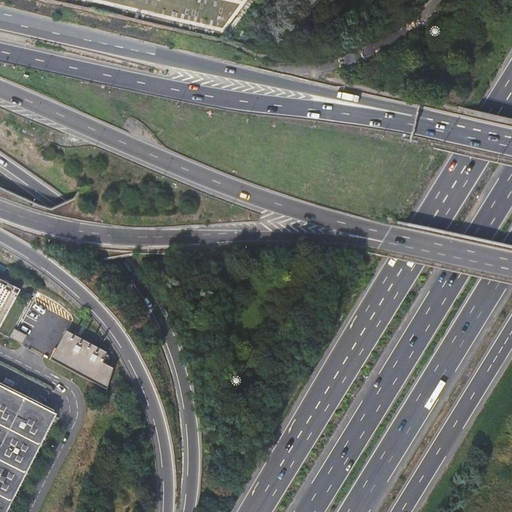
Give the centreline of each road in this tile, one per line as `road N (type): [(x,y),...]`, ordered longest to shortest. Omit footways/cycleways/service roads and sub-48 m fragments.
road 1 (motorway): [(0,162),(101,240),(167,334),(190,417),(188,511)]
road 2 (trunk): [(409,119),(370,103),(0,17)]
road 3 (motorway): [(409,119),(236,102),(0,50)]
road 4 (trunk): [(0,90),(193,173),(384,238)]
road 5 (motorway): [(471,165),(257,511)]
road 6 (trunk): [(0,209),(109,235),(384,238)]
road 7 (motorway): [(511,183),(309,511)]
road 8 (motorway): [(0,236),(68,281),(131,354),(159,418),(167,511)]
road 9 (motorway): [(353,511),(511,253)]
road 10 (motorway): [(402,511),(511,333)]
road 11 (trunk): [(384,238),(511,266)]
